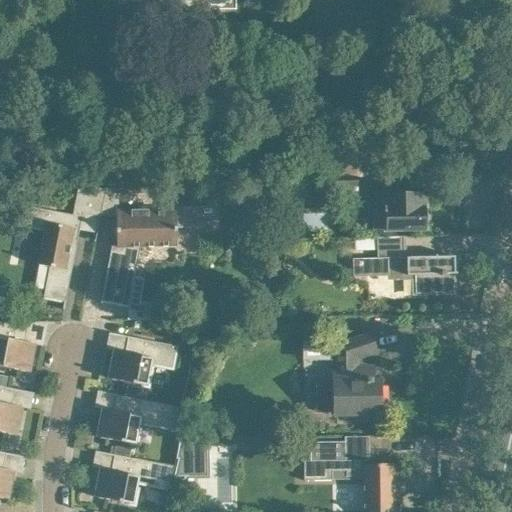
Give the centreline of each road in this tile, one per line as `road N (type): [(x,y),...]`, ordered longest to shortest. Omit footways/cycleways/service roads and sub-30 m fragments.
road 1 (unclassified): [(511,263),(462,511)]
road 2 (residential): [(51,511),(52,452),(70,365)]
